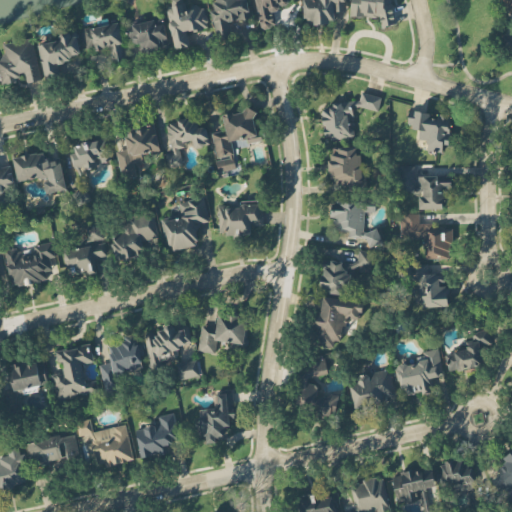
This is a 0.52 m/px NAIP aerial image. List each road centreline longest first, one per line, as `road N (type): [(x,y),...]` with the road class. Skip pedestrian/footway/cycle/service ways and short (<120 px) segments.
road 1 (residential): [(0,125),(301,60),(353,63),(511,103)]
road 2 (residential): [(263,511),(265,386),(293,182),(273,64)]
road 3 (residential): [(70,511),(479,418)]
road 4 (residential): [(0,327),(236,274),(282,274)]
road 5 (residential): [(495,99),(493,268)]
